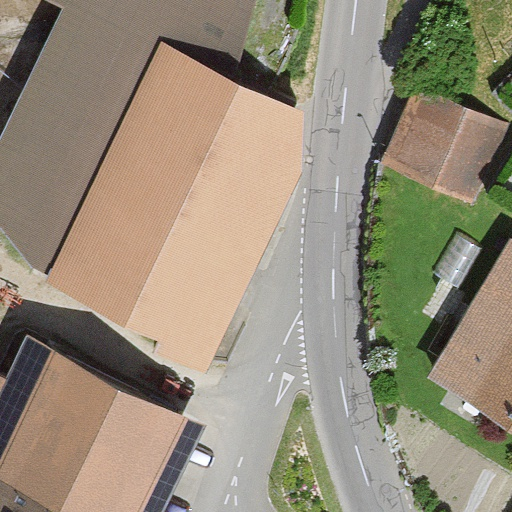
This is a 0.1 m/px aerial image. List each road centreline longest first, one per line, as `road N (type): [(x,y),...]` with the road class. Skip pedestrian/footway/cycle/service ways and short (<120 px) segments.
road 1 (residential): [(332,283),(284,341),(228,511)]
road 2 (tertiary): [(332,283),(347,416),(378,511)]
road 3 (residential): [(340,146),(419,0)]
road 4 (tertiary): [(357,0),(340,146)]
road 5 (tertiary): [(340,146),(332,283)]
